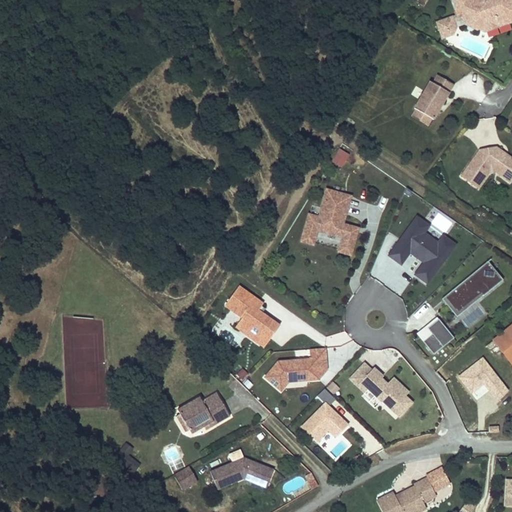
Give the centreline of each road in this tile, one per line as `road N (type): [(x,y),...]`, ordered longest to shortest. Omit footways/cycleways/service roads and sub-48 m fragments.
road 1 (unclassified): [(455,445),(382,464),(303,511)]
road 2 (residential): [(455,445),(451,404),(394,331)]
